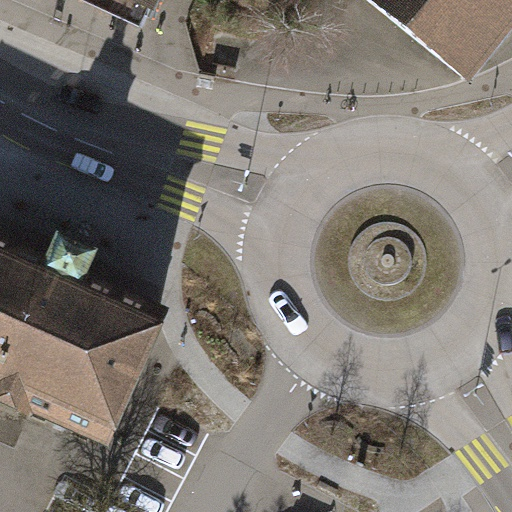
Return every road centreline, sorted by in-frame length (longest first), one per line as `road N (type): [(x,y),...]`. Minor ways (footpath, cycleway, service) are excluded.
road 1 (secondary): [(294,196),(279,227),(279,296),(318,353),(352,372),(391,379),(455,360)]
road 2 (secondary): [(0,98),(294,196)]
road 3 (secondary): [(483,189),(456,164),(387,145),(319,169),(294,196)]
road 4 (secondary): [(455,360),(489,326),(504,293),(501,221),(483,189)]
